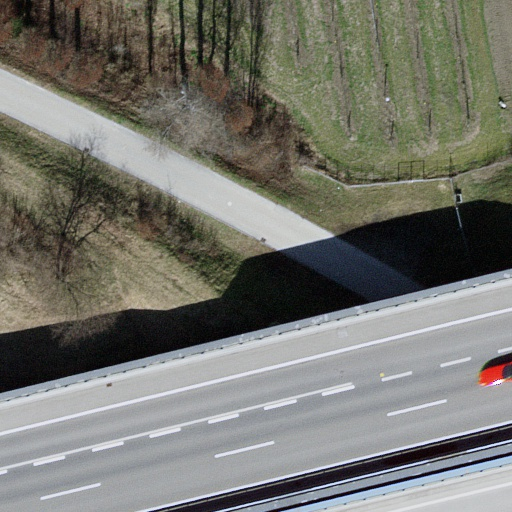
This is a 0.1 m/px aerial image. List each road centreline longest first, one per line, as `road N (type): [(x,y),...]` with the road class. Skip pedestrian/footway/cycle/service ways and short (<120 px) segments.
road 1 (track): [(511,361),(376,281),(0,89)]
road 2 (motorway): [(511,380),(0,506)]
